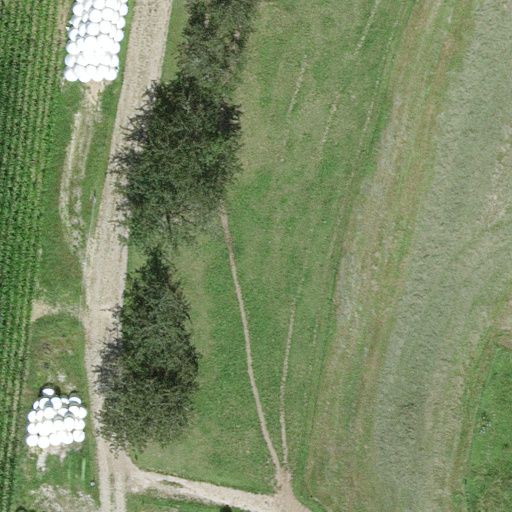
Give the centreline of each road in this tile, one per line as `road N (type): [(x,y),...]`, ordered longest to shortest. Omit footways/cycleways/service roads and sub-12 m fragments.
road 1 (track): [(97,511),(97,322),(150,0)]
road 2 (track): [(511,297),(462,419),(456,511)]
